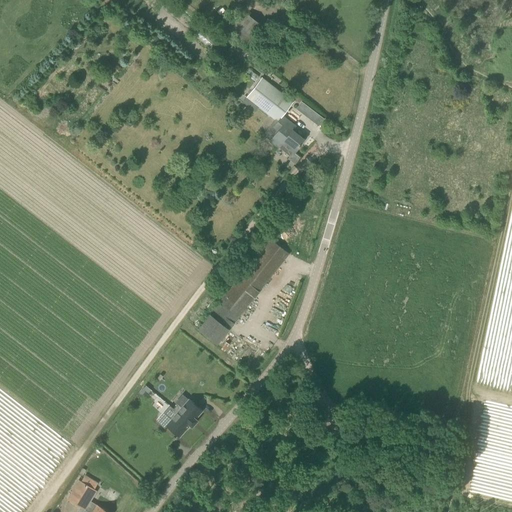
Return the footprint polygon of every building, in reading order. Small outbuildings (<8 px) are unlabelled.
[(232,33),(239,38),(246,44),(261,25),(247,14),(232,33)] [(292,102),(284,95),(261,77),(246,97),(250,101),(274,120),(276,122),(281,115),(292,102)] [(276,122),(274,120),(263,135),(283,151),(286,147),(294,153),(300,144),(303,139),(292,130),(295,126),(281,115),(276,122)] [(313,122),(318,126),(324,119),(319,115),(313,122)] [(216,344),(289,254),(270,239),(198,329),(216,344)] [(140,393),(144,397),(150,391),(145,387),(140,393)] [(167,426),(181,437),(191,425),(193,427),(198,421),(196,419),(203,411),(190,400),(183,408),(180,405),(170,417),(173,419),(167,426)] [(67,499),(85,509),(90,501),(96,491),(78,480),(67,499)] [(107,511),(90,501),(85,509),(89,511),(107,511)]
